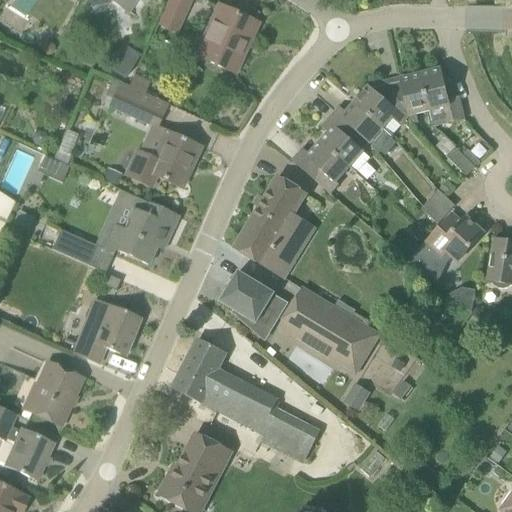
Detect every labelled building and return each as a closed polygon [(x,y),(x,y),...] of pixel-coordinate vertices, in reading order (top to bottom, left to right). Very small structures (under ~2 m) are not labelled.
[(113,0),(111,4),(129,16),(139,0),(145,5),(148,0),(113,0)] [(169,0),(164,10),(182,18),(190,0),(169,0)] [(230,73),(230,72),(244,42),(248,43),(256,25),(218,8),(195,57),(230,73)] [(127,79),(132,69),(118,61),(112,71),(127,79)] [(440,70),(421,75),(430,112),(434,128),(464,120),(459,97),(448,100),(440,70)] [(416,116),(430,112),(421,75),(401,79),(401,77),(399,78),(400,79),(402,87),(410,117),(409,117),(412,126),(419,124),(416,116)] [(410,117),(402,87),(400,79),(373,85),(370,89),(368,88),(355,103),(383,129),(391,120),(400,128),(409,117),(410,117)] [(166,105),(144,95),(119,83),(107,109),(154,130),(166,105)] [(393,137),(383,129),(355,103),(346,113),(339,107),(334,112),(370,145),(378,154),(393,137)] [(363,153),(370,145),(334,112),(321,127),(328,133),(320,143),(349,169),(356,175),(370,159),(363,153)] [(34,145),(40,148),(46,145),(48,139),(44,134),(39,132),(34,135),(32,141),(34,145)] [(200,149),(164,132),(153,159),(135,151),(124,176),(151,189),(156,178),(177,188),(190,161),(193,162),(200,149)] [(336,183),(349,169),(320,143),(309,156),(302,150),(292,161),(331,195),(339,186),(336,183)] [(446,158),(466,177),(475,168),(465,159),(455,149),(446,158)] [(479,164),(470,154),(465,159),(475,168),(479,164)] [(53,160),(47,173),(45,177),(64,185),(72,168),(53,160)] [(122,176),(107,169),(101,182),(116,189),(122,176)] [(278,178),(234,249),(285,279),(315,229),(294,216),(306,195),(278,178)] [(447,181),(440,190),(447,196),(454,188),(447,181)] [(438,224),(455,207),(438,192),(422,209),(438,224)] [(100,252),(112,257),(115,252),(148,267),(161,238),(167,241),(178,218),(148,205),(143,217),(132,212),(123,232),(111,227),(100,252)] [(461,224),(451,215),(426,243),(408,262),(422,273),(439,255),(442,258),(447,253),(457,263),(483,235),(466,218),(461,224)] [(52,251),(87,267),(96,248),(60,232),(52,251)] [(487,281),(491,282),(494,286),(498,289),(503,290),(507,289),(511,286),(511,285),(511,243),(494,241),(487,281)] [(259,321),(272,330),(288,305),(274,296),(275,295),(238,272),(220,303),(234,311),(232,314),(252,331),(259,321)] [(379,337),(350,320),(333,309),(302,290),(279,329),(355,375),(379,337)] [(471,313),(475,294),(463,290),(455,300),(471,313)] [(355,313),(338,302),(333,309),(350,320),(355,313)] [(91,309),(79,339),(73,355),(99,365),(105,350),(125,358),(140,321),(108,308),(105,315),(91,309)] [(173,390),(262,435),(274,411),(279,401),(244,383),(241,387),(218,375),(228,357),(198,341),(173,390)] [(29,414),(60,428),(82,381),(46,365),(36,387),(40,389),(29,414)] [(353,383),(344,402),(360,410),(369,391),(353,383)] [(0,447),(0,465),(5,468),(36,482),(52,445),(21,431),(20,433),(11,429),(17,417),(0,409),(0,441),(2,443),(0,447)] [(159,496),(190,511),(191,511),(217,466),(224,469),(233,454),(199,437),(192,451),(188,449),(172,481),(168,479),(159,496)] [(21,511),(22,511),(28,499),(0,486),(0,511),(15,511),(17,510),(21,511)] [(502,511),(511,511),(511,494),(510,493),(501,506),(505,508),(502,511)]
